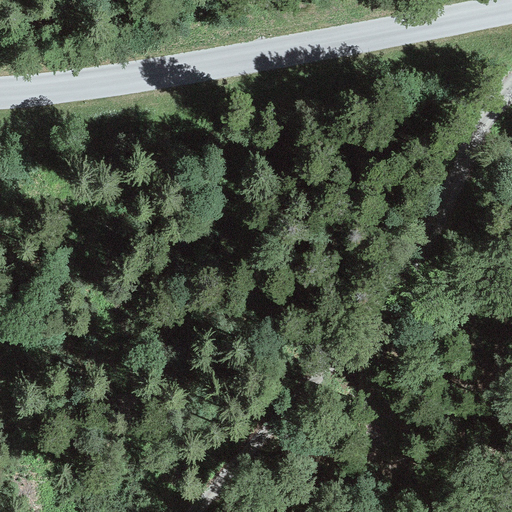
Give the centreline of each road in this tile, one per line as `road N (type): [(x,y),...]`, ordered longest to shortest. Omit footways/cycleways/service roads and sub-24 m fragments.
road 1 (track): [(192,511),(428,205),(511,82)]
road 2 (tertiary): [(0,93),(133,78),(511,8)]
